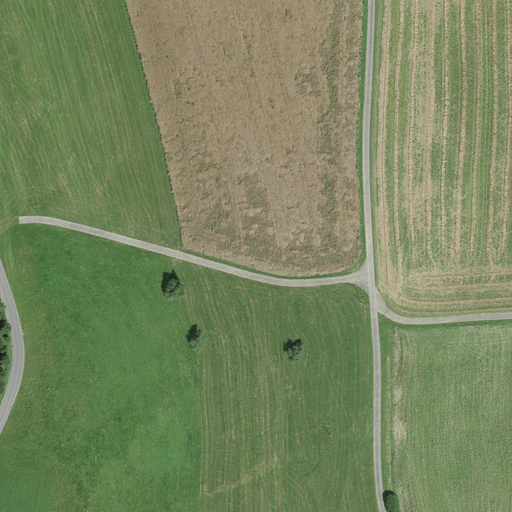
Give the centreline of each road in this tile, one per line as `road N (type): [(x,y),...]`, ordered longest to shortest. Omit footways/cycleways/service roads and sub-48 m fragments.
road 1 (track): [(0,221),(92,228),(299,282),(370,275)]
road 2 (track): [(370,0),(370,275)]
road 3 (track): [(371,293),(382,511)]
road 4 (track): [(371,293),(407,319),(511,314)]
road 5 (unclassified): [(0,421),(18,349),(0,280)]
